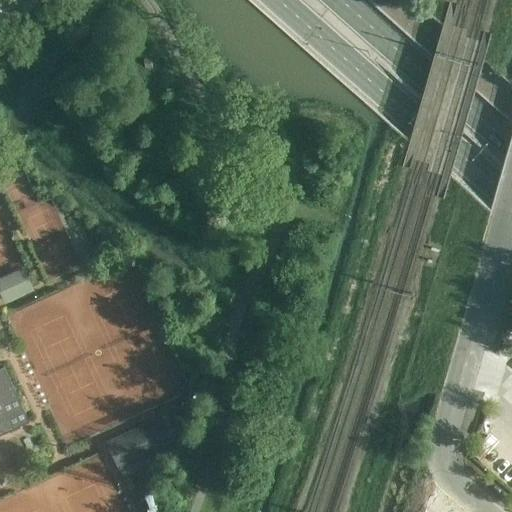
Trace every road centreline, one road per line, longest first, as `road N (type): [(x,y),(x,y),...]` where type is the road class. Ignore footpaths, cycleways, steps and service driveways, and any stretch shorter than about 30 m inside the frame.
road 1 (track): [(283,511),(389,158)]
road 2 (unclassified): [(484,511),(454,487),(442,459),(511,191)]
road 3 (secondary): [(271,0),(511,207)]
road 4 (secondary): [(511,153),(335,0)]
